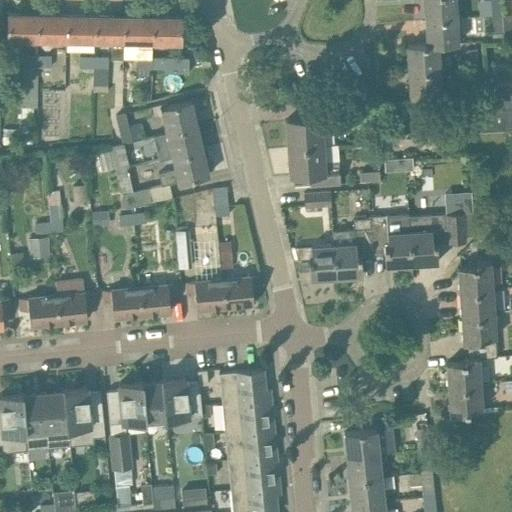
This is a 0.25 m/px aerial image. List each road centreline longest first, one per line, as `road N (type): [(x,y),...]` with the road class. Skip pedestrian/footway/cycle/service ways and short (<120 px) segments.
road 1 (residential): [(295,335),(224,47)]
road 2 (residential): [(0,360),(295,335)]
road 3 (residential): [(350,335),(367,307),(389,301),(418,318),(424,340),(416,361),(396,374),(373,373),(350,347)]
road 4 (residential): [(306,511),(295,335)]
road 5 (residential): [(293,30),(320,56),(346,55),(371,28),(368,0)]
